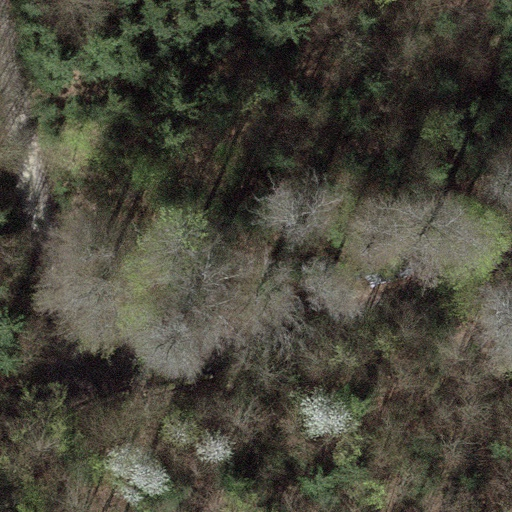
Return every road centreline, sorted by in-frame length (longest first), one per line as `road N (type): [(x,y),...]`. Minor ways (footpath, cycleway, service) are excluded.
road 1 (track): [(0,453),(511,254)]
road 2 (track): [(121,401),(37,210),(0,32)]
